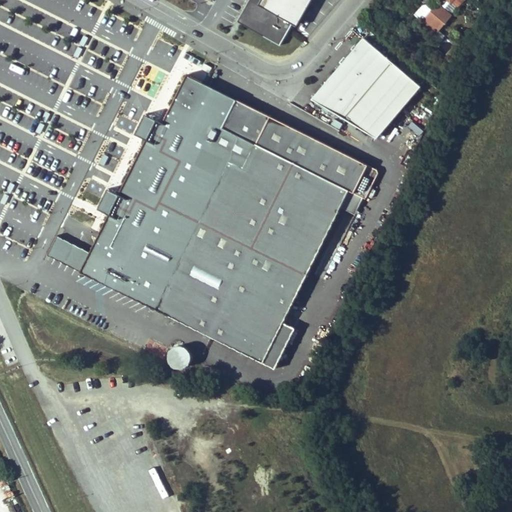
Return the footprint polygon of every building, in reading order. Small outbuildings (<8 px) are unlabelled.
[(254,0),(243,20),(265,33),(263,36),(280,46),(305,0),(254,0)] [(451,16),(437,3),(424,18),(439,30),(451,16)] [(422,19),(429,9),(422,5),(415,15),(422,19)] [(420,86),(364,37),(312,99),(376,138),(420,86)] [(209,72),(212,67),(204,63),(201,68),(209,72)] [(108,189),(99,209),(110,215),(91,253),(81,273),(262,362),(283,320),(343,201),(348,190),(363,197),(365,199),(378,172),(377,169),(187,76),(164,123),(146,115),(136,134),(147,140),(120,195),(108,189)] [(357,209),(363,197),(348,190),(343,201),(357,209)] [(49,256),(81,273),(91,253),(58,237),(49,256)] [(283,320),(262,362),(276,368),(296,327),(283,320)] [(174,344),(164,360),(182,371),(192,354),(174,344)]
